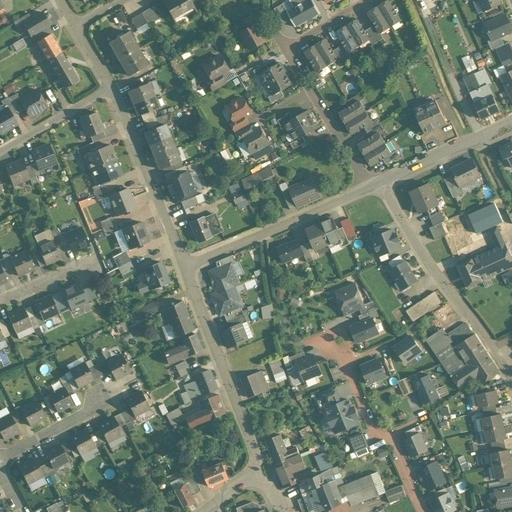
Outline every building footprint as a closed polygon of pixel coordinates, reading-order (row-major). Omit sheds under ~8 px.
[(189,0),(164,0),(163,1),(175,24),(176,23),(173,18),(193,7),(196,12),(189,0)] [(289,0),(295,9),(294,9),(303,24),(320,14),(311,0),(289,0)] [(401,21),(389,0),(378,7),(390,27),(401,21)] [(498,0),(478,0),(480,2),(484,12),(501,5),(498,0)] [(480,2),(474,4),(478,14),(484,12),(480,2)] [(151,7),(141,13),(146,23),(148,25),(158,20),(151,7)] [(390,27),(378,7),(367,13),(375,25),(380,34),(390,27)] [(29,13),(13,23),(17,29),(24,24),(32,19),(29,13)] [(32,19),(24,24),(31,36),(50,25),(42,13),(32,19)] [(141,13),(130,19),(136,29),(146,23),(141,13)] [(257,13),(251,16),(258,27),(264,24),(257,13)] [(511,29),(506,15),(485,25),(492,40),(500,36),(511,31),(511,29)] [(256,24),(251,16),(243,21),(246,26),(249,25),(250,28),(256,24)] [(357,20),(346,26),(359,47),(369,40),(370,40),(364,32),(357,20)] [(256,24),(241,33),(250,50),(266,41),(258,27),(256,24)] [(380,34),(375,25),(370,28),(378,42),(383,39),(380,34)] [(359,47),(346,26),(336,33),(343,45),(348,53),(349,53),(359,47)] [(378,42),(370,28),(364,32),(370,40),(369,40),(372,45),(378,42)] [(128,32),(109,43),(119,60),(138,49),(128,32)] [(51,34),(37,42),(47,61),(61,52),(51,34)] [(500,36),(492,40),(488,42),(491,50),(498,47),(504,44),(500,36)] [(22,39),(12,44),(17,52),(26,46),(22,39)] [(333,51),(326,39),(315,46),(327,66),(338,60),(333,51)] [(504,44),(498,47),(506,66),(511,63),(511,47),(510,42),(504,44)] [(343,45),(338,48),(346,62),(352,58),(349,53),(348,53),(343,45)] [(327,66),(315,46),(304,52),(317,73),(317,72),(327,66)] [(167,52),(170,59),(177,55),(173,48),(167,52)] [(346,62),(338,48),(333,51),(338,60),(341,65),(346,62)] [(138,49),(119,60),(128,76),(147,65),(138,49)] [(61,52),(47,61),(64,88),(78,80),(61,52)] [(220,56),(214,60),(211,59),(208,60),(208,63),(202,66),(210,78),(211,82),(222,76),(229,72),(220,56)] [(466,57),(459,60),(466,73),(477,68),(472,59),(468,61),(466,57)] [(269,69),(260,74),(261,74),(267,85),(286,74),(280,63),(269,69)] [(266,64),(254,71),(257,77),(261,74),(260,74),(269,69),(266,64)] [(317,73),(312,64),(306,67),(315,81),(320,77),(317,72),(317,73)] [(508,72),(505,66),(494,72),(497,78),(500,76),(508,72)] [(34,69),(24,74),(28,80),(37,75),(34,69)] [(484,69),(474,74),(480,89),(488,85),(488,86),(491,84),(484,69)] [(511,70),(508,72),(500,76),(511,99),(511,70)] [(286,74),(267,85),(272,95),(273,96),(292,84),(286,74)] [(474,74),(463,79),(470,93),(470,92),(471,93),(478,90),(480,89),(474,74)] [(222,76),(211,82),(210,78),(206,80),(212,91),(226,83),(222,76)] [(194,78),(185,84),(191,93),(200,87),(194,78)] [(139,79),(129,84),(131,90),(142,86),(139,79)] [(10,83),(3,88),(7,94),(14,90),(10,83)] [(148,83),(129,91),(133,103),(133,104),(153,96),(148,83)] [(480,89),(478,90),(471,93),(470,92),(470,93),(475,103),(474,104),(482,119),(499,111),(492,96),(493,95),(488,86),(488,85),(480,89)] [(20,100),(19,100),(25,109),(30,117),(47,107),(37,90),(20,100)] [(281,91),(273,96),(272,95),(268,97),(271,103),(284,96),(281,91)] [(361,93),(348,101),(351,106),(359,101),(360,101),(365,98),(361,93)] [(20,100),(16,94),(8,98),(17,112),(17,114),(25,109),(19,100),(20,100)] [(153,96),(133,104),(138,116),(141,115),(152,110),(158,108),(153,96)] [(17,112),(8,97),(1,102),(3,105),(6,110),(7,109),(11,116),(17,112)] [(244,98),(237,101),(235,101),(232,102),(231,105),(226,108),(233,120),(235,124),(245,118),(252,114),(244,98)] [(351,106),(339,113),(345,124),(366,112),(360,101),(359,101),(351,106)] [(436,101),(414,111),(425,134),(446,124),(436,101)] [(0,112),(0,132),(1,134),(17,125),(11,116),(7,109),(6,110),(0,112)] [(152,110),(141,115),(143,120),(154,116),(152,110)] [(293,119),(286,123),(291,132),(315,118),(312,112),(310,113),(308,110),(293,119)] [(366,112),(345,124),(352,135),(364,127),(372,122),(366,112)] [(96,113),(80,119),(87,138),(90,137),(103,132),(104,131),(96,113)] [(157,121),(159,127),(165,125),(172,122),(169,113),(156,119),(157,121)] [(290,114),(278,121),(279,123),(281,126),(286,123),(293,119),(290,114)] [(154,116),(143,120),(145,126),(157,121),(156,119),(154,116)] [(245,118),(235,124),(233,120),(230,122),(235,132),(249,125),(245,118)] [(276,118),(271,121),(274,126),(279,123),(278,121),(276,118)] [(315,118),(291,132),(296,141),(303,137),(319,128),(317,125),(318,124),(315,118)] [(372,122),(364,127),(367,133),(381,124),(377,119),(372,122)] [(157,121),(145,126),(147,131),(159,127),(157,121)] [(147,131),(145,132),(150,145),(170,137),(165,125),(159,127),(147,131)] [(249,125),(235,133),(241,143),(244,141),(243,138),(253,132),(249,125)] [(381,125),(367,133),(370,138),(379,133),(384,130),(381,125)] [(82,127),(78,129),(82,140),(87,138),(82,127)] [(253,132),(243,138),(244,141),(251,153),(257,150),(259,151),(262,150),(263,147),(269,143),(260,128),(253,132)] [(103,132),(90,137),(93,143),(105,138),(103,132)] [(370,138),(358,145),(364,156),(385,143),(379,133),(370,138)] [(170,137),(150,145),(155,157),(174,149),(170,137)] [(303,137),(296,141),(290,144),(294,149),(306,142),(303,137)] [(385,143),(364,156),(371,166),(383,159),(391,154),(385,143)] [(511,143),(499,149),(504,159),(505,159),(504,159),(507,158),(508,159),(511,168),(511,143)] [(49,145),(41,148),(32,152),(36,163),(39,170),(56,163),(49,145)] [(88,145),(77,149),(80,158),(85,155),(91,152),(88,145)] [(91,152),(85,155),(91,170),(115,160),(109,145),(91,152)] [(180,147),(174,149),(179,162),(185,160),(180,147)] [(174,149),(155,157),(160,170),(162,169),(173,165),(179,162),(174,149)] [(278,150),(271,154),(274,160),(281,157),(278,150)] [(391,154),(383,159),(386,164),(400,156),(396,151),(391,154)] [(472,159),(451,170),(454,175),(460,187),(481,176),(472,159)] [(22,160),(14,163),(15,164),(5,167),(15,190),(13,185),(29,179),(31,184),(32,184),(29,179),(30,179),(25,167),(22,160)] [(115,160),(91,170),(97,185),(122,175),(115,160)] [(173,165),(175,170),(180,168),(182,167),(179,162),(173,165)] [(36,163),(31,165),(35,177),(41,175),(39,170),(36,163)] [(31,165),(25,167),(30,179),(35,177),(31,165)] [(173,165),(162,169),(164,174),(175,170),(173,165)] [(276,178),(275,178),(272,170),(270,167),(264,170),(269,181),(276,178)] [(166,180),(182,174),(180,168),(175,170),(164,174),(166,180)] [(225,168),(220,171),(223,178),(229,175),(225,168)] [(264,170),(253,175),(242,180),(247,192),(259,187),(258,186),(269,181),(264,170)] [(166,180),(164,181),(173,202),(195,194),(186,172),(182,174),(166,180)] [(288,187),(289,189),(297,207),(298,209),(323,198),(313,175),(288,187)] [(460,187),(454,175),(444,180),(453,198),(464,193),(460,187)] [(460,187),(464,193),(484,183),(481,176),(460,187)] [(30,179),(32,184),(32,186),(38,183),(35,177),(30,179)] [(285,182),(279,185),(282,192),(289,189),(288,187),(285,182)] [(104,183),(97,185),(92,187),(95,195),(107,190),(104,183)] [(428,184),(410,192),(420,214),(427,211),(438,206),(438,205),(428,184)] [(238,186),(230,189),(233,195),(241,191),(238,186)] [(127,189),(109,196),(117,216),(135,209),(127,189)] [(297,207),(289,189),(282,192),(290,210),(297,207)] [(107,190),(95,195),(98,201),(109,196),(107,190)] [(241,191),(233,195),(237,204),(246,200),(241,191)] [(201,194),(180,202),(184,210),(204,201),(201,194)] [(438,206),(427,211),(431,220),(442,214),(438,206)] [(213,214),(203,218),(189,224),(197,242),(211,237),(211,236),(221,232),(213,214)] [(442,214),(431,220),(434,226),(441,223),(445,221),(442,214)] [(112,217),(101,222),(103,229),(115,224),(112,217)] [(340,240),(336,230),(332,219),(320,224),(320,225),(328,245),(340,240)] [(140,222),(122,229),(130,250),(148,242),(140,222)] [(80,228),(64,235),(68,244),(73,253),(80,249),(89,245),(78,223),(80,228)] [(441,223),(434,226),(429,228),(435,240),(447,235),(441,223)] [(112,234),(117,231),(115,224),(103,229),(106,236),(112,234)] [(328,245),(320,224),(307,230),(312,241),(315,250),(316,250),(328,245)] [(388,232),(385,226),(369,232),(372,239),(388,232)] [(336,230),(340,240),(342,243),(347,241),(341,227),(336,230)] [(49,229),(34,236),(39,247),(38,247),(41,254),(46,265),(54,261),(53,261),(62,257),(58,248),(54,240),(53,240),(50,232),(49,229)] [(122,229),(117,231),(112,234),(120,253),(125,251),(125,252),(130,250),(122,229)] [(497,248),(472,259),(482,281),(489,278),(511,267),(511,259),(498,229),(490,233),(497,248)] [(58,235),(56,230),(50,232),(53,240),(54,240),(58,248),(63,246),(58,235)] [(388,232),(372,239),(379,256),(401,247),(398,241),(399,241),(396,234),(395,234),(393,230),(388,232)] [(64,232),(58,235),(63,246),(68,244),(64,235),(65,235),(64,232)] [(300,246),(298,240),(278,249),(284,263),(304,254),(300,246)] [(315,250),(312,241),(306,244),(313,260),(319,258),(316,250),(315,250)] [(454,245),(457,251),(459,256),(462,263),(472,259),(466,247),(464,241),(454,245)] [(306,244),(300,246),(304,254),(307,263),(313,260),(306,244)] [(10,258),(10,259),(14,267),(18,276),(26,273),(26,272),(34,269),(26,251),(10,258)] [(130,261),(125,252),(125,251),(120,253),(112,258),(118,268),(130,261)] [(41,254),(35,257),(40,267),(46,265),(41,254)] [(233,255),(216,262),(218,269),(231,264),(236,262),(233,255)] [(400,255),(389,262),(393,270),(404,263),(400,255)] [(9,256),(3,258),(8,269),(14,267),(10,259),(10,258),(9,256)] [(8,269),(3,258),(0,259),(0,265),(3,272),(8,269)] [(112,258),(104,261),(107,268),(115,265),(112,258)] [(472,259),(457,265),(467,288),(482,281),(472,259)] [(130,261),(118,268),(124,279),(136,273),(130,261)] [(160,262),(142,269),(147,281),(139,285),(138,286),(140,292),(142,292),(150,289),(168,282),(160,262)] [(417,281),(405,262),(404,263),(393,270),(391,271),(402,290),(417,281)] [(217,293),(234,286),(240,284),(231,264),(218,269),(209,273),(217,293)] [(505,283),(511,279),(511,268),(501,274),(505,283)] [(489,278),(482,281),(485,288),(493,284),(489,278)] [(355,283),(335,292),(345,316),(360,310),(365,308),(364,305),(355,283)] [(79,284),(71,287),(72,288),(63,291),(71,309),(87,302),(82,291),(79,284)] [(220,315),(224,314),(241,307),(243,307),(234,286),(217,293),(212,295),(220,315)] [(92,299),(87,288),(82,291),(87,302),(92,299)] [(434,292),(406,311),(413,322),(442,303),(434,292)] [(51,295),(43,299),(35,303),(39,313),(43,321),(43,320),(59,313),(51,295)] [(299,301),(293,299),(291,305),(297,308),(299,301)] [(194,330),(182,301),(164,310),(164,311),(169,324),(175,338),(194,330)] [(374,301),(364,305),(365,308),(360,310),(362,315),(375,310),(379,309),(374,301)] [(153,303),(138,310),(143,319),(157,312),(153,303)] [(271,304),(262,307),(264,319),(273,318),(271,304)] [(448,304),(434,314),(438,320),(452,310),(448,304)] [(24,308),(28,318),(34,316),(29,306),(24,308)] [(244,314),(241,307),(224,314),(227,321),(244,314)] [(24,308),(16,311),(8,315),(17,336),(18,336),(16,333),(31,326),(32,325),(28,318),(24,308)] [(359,317),(361,323),(372,318),(373,319),(378,317),(375,310),(362,315),(359,317)] [(452,310),(438,320),(442,327),(448,335),(463,326),(452,310)] [(169,324),(164,311),(158,314),(163,326),(169,324)] [(39,313),(34,316),(39,327),(45,324),(43,320),(43,321),(39,313)] [(244,314),(227,321),(230,329),(241,324),(247,322),(244,314)] [(32,325),(31,326),(33,329),(39,327),(34,316),(28,318),(32,325)] [(361,323),(350,327),(357,343),(379,334),(373,319),(372,318),(361,323)] [(124,321),(116,325),(120,334),(128,330),(124,321)] [(250,321),(247,322),(241,324),(248,340),(256,337),(250,321)] [(463,326),(448,335),(452,341),(456,346),(464,341),(474,335),(466,323),(463,326)] [(169,324),(163,326),(168,341),(175,338),(169,324)] [(230,329),(222,332),(228,348),(248,340),(241,324),(230,329)] [(448,335),(442,327),(426,338),(436,353),(452,341),(448,335)] [(195,334),(181,340),(182,343),(187,357),(201,351),(195,334)] [(491,359),(475,335),(475,334),(474,335),(464,341),(472,354),(464,359),(468,365),(476,360),(481,367),(491,359)] [(422,352),(411,336),(395,348),(405,363),(422,352)] [(452,341),(436,353),(450,375),(452,375),(468,365),(464,359),(456,346),(452,341)] [(464,359),(472,354),(464,341),(456,346),(464,359)] [(182,343),(163,351),(168,365),(188,357),(187,357),(182,343)] [(298,366),(296,362),(306,358),(304,352),(289,358),(293,367),(298,366)] [(121,354),(106,363),(110,371),(115,380),(123,376),(123,375),(130,371),(121,354)] [(306,358),(296,362),(298,366),(304,381),(321,373),(314,355),(306,358)] [(279,358),(269,362),(271,367),(281,364),(279,358)] [(379,359),(361,366),(368,385),(386,377),(379,359)] [(390,359),(384,361),(391,378),(397,375),(390,359)] [(491,359),(481,367),(476,360),(468,365),(452,375),(450,375),(460,389),(474,380),(478,386),(500,373),(491,359)] [(105,360),(94,366),(99,376),(110,371),(106,363),(106,362),(105,360)] [(185,361),(175,366),(178,371),(188,366),(187,366),(185,361)] [(85,362),(69,371),(73,378),(78,388),(86,384),(86,383),(94,379),(88,369),(85,362)] [(271,367),(274,375),(284,372),(281,364),(271,367)] [(99,376),(94,366),(88,369),(94,379),(99,376)] [(188,366),(178,371),(181,377),(191,372),(188,366)] [(209,370),(194,376),(196,381),(201,394),(201,395),(216,389),(209,370)] [(271,394),(262,371),(255,374),(263,392),(262,392),(264,397),(271,394)] [(284,372),(274,375),(277,383),(286,379),(284,372)] [(255,374),(241,380),(248,398),(262,392),(263,392),(255,374)] [(429,374),(413,381),(416,388),(423,404),(439,397),(429,374)] [(411,376),(404,379),(410,391),(416,388),(413,381),(411,376)] [(78,388),(73,378),(67,380),(73,391),(78,388)] [(73,391),(67,380),(62,384),(63,387),(64,387),(68,394),(73,391)] [(196,381),(184,385),(187,392),(190,399),(201,394),(196,381)] [(487,385),(479,388),(481,394),(488,392),(487,385)] [(63,387),(48,395),(57,412),(65,408),(73,404),(68,394),(64,387),(63,387)] [(319,394),(321,398),(315,400),(320,413),(326,410),(329,416),(327,417),(327,416),(320,420),(324,430),(333,426),(336,432),(335,432),(335,433),(358,424),(356,418),(358,418),(354,408),(352,408),(349,400),(342,403),(336,387),(319,394)] [(481,394),(470,396),(473,409),(495,404),(498,403),(495,390),(488,392),(481,394)] [(141,391),(133,395),(133,396),(125,400),(130,408),(134,416),(135,416),(150,408),(141,391)] [(187,392),(180,394),(185,405),(191,401),(190,400),(190,399),(187,392)] [(219,395),(200,402),(204,411),(208,421),(226,413),(219,395)] [(21,408),(25,417),(30,426),(38,422),(38,421),(45,417),(36,400),(21,408)] [(495,404),(483,407),(484,412),(496,409),(495,404)] [(20,406),(14,409),(20,420),(25,417),(21,408),(20,406)] [(130,408),(119,414),(125,424),(136,419),(135,416),(134,416),(130,408)] [(179,408),(166,414),(169,421),(177,417),(182,415),(179,408)] [(14,409),(9,412),(10,414),(15,423),(20,420),(14,409)] [(496,409),(484,412),(485,417),(498,414),(496,409)] [(204,411),(185,419),(189,428),(208,421),(204,411)] [(10,414),(0,419),(0,432),(4,440),(12,436),(11,435),(19,431),(15,423),(10,414)] [(125,424),(119,414),(114,417),(119,427),(125,424)] [(485,417),(482,418),(482,419),(485,430),(503,426),(501,415),(501,414),(498,414),(485,417)] [(114,417),(106,421),(98,426),(100,430),(106,440),(107,442),(123,434),(119,427),(114,417)] [(177,417),(169,421),(172,427),(173,426),(173,427),(174,427),(174,426),(180,423),(177,417)] [(309,426),(299,431),(310,451),(320,447),(309,426)] [(405,431),(407,437),(421,431),(419,426),(405,431)] [(503,426),(485,430),(488,442),(487,442),(488,443),(504,440),(506,439),(506,438),(503,426)] [(86,429),(78,433),(78,434),(71,438),(80,455),(95,446),(90,435),(86,429)] [(100,430),(95,432),(101,443),(106,440),(100,430)] [(101,443),(95,432),(90,435),(95,446),(101,443)] [(420,433),(404,440),(411,458),(427,450),(420,433)] [(362,434),(349,439),(355,452),(368,447),(362,434)] [(280,435),(265,441),(275,465),(287,460),(300,455),(297,448),(287,451),(280,435)] [(71,438),(65,441),(71,451),(76,448),(71,438)] [(504,440),(491,442),(492,448),(505,445),(504,440)] [(71,451),(65,441),(60,444),(66,454),(71,451)] [(477,442),(469,443),(470,451),(478,449),(477,442)] [(60,443),(52,447),(52,448),(44,452),(49,462),(53,469),(54,469),(69,461),(66,454),(60,444),(60,443)] [(310,451),(309,451),(314,465),(326,460),(320,447),(310,451)] [(386,447),(378,450),(381,457),(389,454),(386,447)] [(493,453),(490,454),(491,454),(494,466),(511,462),(509,450),(509,449),(506,450),(493,453)] [(300,455),(287,460),(293,475),(306,470),(300,455)] [(34,459),(26,463),(19,467),(27,484),(43,476),(39,467),(34,459)] [(275,465),(274,465),(284,489),(296,483),(293,475),(287,460),(275,465)] [(49,462),(44,465),(49,475),(56,472),(54,469),(53,469),(49,462)] [(467,462),(460,465),(463,471),(469,469),(467,462)] [(511,462),(494,466),(496,479),(499,479),(511,475),(511,464),(511,462)] [(222,463),(203,471),(209,487),(229,479),(222,463)] [(436,463),(420,470),(428,489),(445,482),(436,463)] [(49,475),(44,465),(39,467),(43,476),(44,478),(49,475)] [(147,465),(142,468),(145,474),(150,471),(147,465)] [(330,469),(299,485),(304,498),(306,505),(309,511),(320,511),(312,490),(325,485),(325,484),(324,480),(333,476),(330,469)] [(378,472),(371,475),(379,495),(385,492),(378,472)] [(338,488),(344,503),(349,500),(351,506),(379,495),(371,475),(338,488)] [(511,475),(499,479),(501,484),(507,483),(511,482),(511,475)] [(190,497),(184,484),(188,483),(184,476),(170,484),(182,508),(193,502),(190,497)] [(188,483),(184,484),(190,497),(201,491),(195,479),(188,483)] [(325,485),(312,490),(320,511),(325,511),(329,510),(344,503),(338,488),(335,480),(325,484),(325,485)] [(501,484),(489,486),(490,493),(495,492),(495,491),(508,489),(507,483),(501,484)] [(122,484),(115,487),(120,495),(126,492),(122,484)] [(402,486),(385,492),(389,503),(406,497),(402,486)] [(112,488),(105,491),(108,498),(115,495),(112,488)] [(435,493),(437,499),(448,494),(446,488),(435,493)] [(511,488),(508,489),(495,491),(495,492),(496,499),(499,501),(500,507),(511,504),(511,488)] [(437,499),(431,501),(435,511),(450,511),(455,510),(448,494),(437,499)] [(298,500),(300,507),(306,505),(304,498),(298,500)] [(344,503),(329,510),(329,511),(350,511),(353,511),(351,506),(349,500),(344,503)] [(258,511),(262,510),(260,505),(259,503),(255,502),(253,502),(236,508),(237,511),(258,511)] [(57,503),(46,508),(47,511),(53,511),(60,509),(57,503)]
